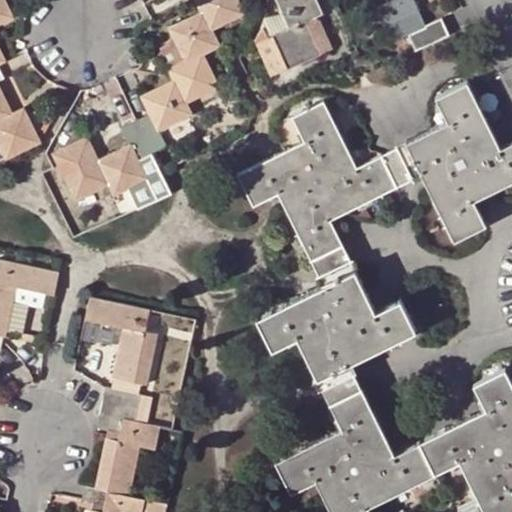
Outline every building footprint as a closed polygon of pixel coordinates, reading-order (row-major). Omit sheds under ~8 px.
[(0,0),(0,63),(5,61),(0,51),(0,21),(11,16),(3,0),(0,0)] [(195,0),(202,13),(170,29),(174,35),(186,62),(202,55),(217,48),(219,47),(211,28),(241,13),(234,0),(182,0),(183,1),(185,0),(195,0)] [(255,36),(258,43),(273,36),(288,69),(320,54),(313,37),(324,33),(317,18),(322,15),(315,0),(275,0),(284,18),(261,27),(255,36)] [(407,32),(426,24),(414,0),(392,0),(363,13),(369,29),(384,23),(392,40),(407,32)] [(426,24),(407,32),(415,51),(450,34),(441,17),(426,24)] [(324,33),(313,37),(320,54),(331,49),(324,33)] [(170,69),(186,62),(174,35),(168,51),(162,54),(170,69)] [(288,69),(273,36),(258,43),(273,75),(288,69)] [(137,122),(152,150),(163,144),(156,130),(190,113),(186,102),(217,86),(202,55),(186,62),(170,69),(175,81),(143,97),(151,115),(137,122)] [(0,143),(7,158),(40,143),(24,109),(12,114),(0,89),(0,79),(4,77),(0,68),(0,143)] [(511,511),(511,486),(511,384),(504,369),(474,384),(486,409),(474,414),(423,439),(394,454),(388,439),(384,431),(365,392),(350,362),(415,330),(400,299),(375,311),(341,242),(330,219),(341,214),(347,210),(406,181),(421,174),(434,200),(455,239),(485,224),(473,200),(486,194),(511,180),(511,142),(500,149),(466,82),(436,98),(447,121),(431,129),(390,149),(356,166),(347,148),(323,100),(291,116),(303,141),(289,148),(239,173),(254,204),(277,193),(286,209),(307,253),(308,252),(323,284),(257,317),(273,348),(298,336),(329,400),(342,428),(324,436),(277,461),(292,492),(316,480),(332,511),(331,511),(371,511),(368,505),(434,474),(460,461),(468,478),(485,511),(511,511)] [(152,188),(137,157),(152,150),(137,122),(123,128),(131,144),(98,159),(87,137),(54,153),(77,198),(108,183),(114,193),(131,186),(136,197),(152,188)] [(0,334),(7,336),(14,302),(17,286),(46,292),(56,293),(60,271),(0,259),(0,334)] [(46,292),(17,286),(14,302),(43,307),(46,292)] [(157,334),(145,332),(149,310),(90,297),(85,319),(122,327),(113,378),(147,385),(157,334)] [(124,419),(134,421),(140,396),(105,388),(103,401),(126,406),(124,419)] [(103,401),(100,414),(124,419),(126,406),(103,401)] [(134,421),(124,419),(100,414),(97,429),(106,431),(95,488),(130,495),(139,446),(163,451),(168,428),(134,421)] [(149,511),(152,500),(130,495),(95,488),(85,486),(83,501),(92,503),(89,511),(149,511)] [(165,511),(167,503),(152,500),(149,511),(165,511)]
